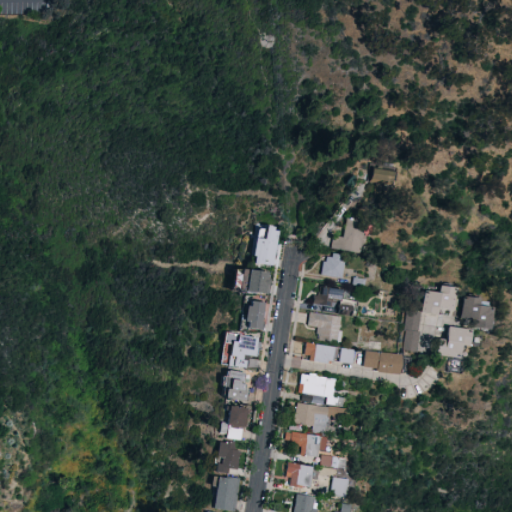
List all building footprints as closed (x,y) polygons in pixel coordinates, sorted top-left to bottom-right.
[(372,166),(392,170),(390,185),(369,182),(372,166)] [(347,219),(368,222),(367,231),(364,231),(363,239),(369,240),(367,255),(332,249),(334,237),(344,238),(347,219)] [(272,228),(259,227),(258,239),(249,238),(247,263),(268,265),(272,228)] [(334,253),(347,255),(343,278),(322,275),(324,262),(327,262),(328,257),(333,258),(334,253)] [(268,296),(248,293),(248,294),(233,295),(236,271),(250,271),(269,274),(269,280),(273,281),(271,295),(268,294),(268,296)] [(355,277),(366,279),(365,287),(354,285),(355,277)] [(440,284),(456,287),(453,309),(440,307),(439,314),(423,312),(426,290),(439,292),(440,284)] [(320,286),(343,289),(342,299),(359,301),(357,315),(353,314),(353,316),(339,314),(341,301),(338,300),(337,307),(314,304),(315,295),(319,296),(320,286)] [(463,295),(480,297),(479,300),(488,301),(487,305),(492,306),(489,329),(469,326),(470,319),(460,318),(463,295)] [(264,331),(249,329),(250,324),(246,323),(248,308),(252,308),(253,302),(266,304),(263,323),(265,323),(264,331)] [(409,310),(423,312),(420,332),(421,332),(419,353),(405,351),(408,331),(406,330),(409,310)] [(311,312),(342,317),(340,331),(344,332),(342,343),(320,340),(321,334),(317,334),(318,327),(309,326),(311,312)] [(449,326),(471,329),(471,332),(469,345),(461,344),(461,348),(459,358),(438,355),(440,338),(447,339),(449,326)] [(247,369),(230,367),(234,343),(239,344),(240,336),(259,339),(259,343),(262,344),(261,350),(259,349),(258,358),(260,358),(259,369),(249,369),(251,357),(246,357),(246,362),(249,362),(247,369)] [(307,343),(356,350),(354,364),(333,361),(332,364),(310,361),(311,356),(305,355),(307,343)] [(366,351),(402,354),(400,374),(377,372),(377,368),(365,367),(365,359),(366,351)] [(247,402),(246,403),(226,401),(225,400),(226,392),(228,391),(231,392),(231,389),(223,387),(222,387),(223,379),(224,378),(227,378),(228,373),(229,373),(230,372),(246,375),(246,377),(249,377),(249,382),(245,382),(245,385),(246,385),(246,390),(249,391),(247,402)] [(311,374),(317,375),(317,377),(337,380),(337,381),(346,382),(345,390),(336,389),(335,397),(347,399),(346,407),(328,405),(329,397),(299,393),(302,374),(310,376),(311,374)] [(304,395),(326,399),(325,405),(303,401),(304,395)] [(299,403),(330,408),(330,406),(349,409),(347,418),(340,417),(337,436),(314,433),(314,427),(305,425),(304,431),(291,429),(292,419),(294,419),(295,412),(297,413),(299,403)] [(227,408),(234,409),(235,408),(241,409),(241,408),(245,409),(245,410),(248,411),(247,419),(248,420),(247,430),(243,429),(241,442),(227,439),(228,435),(220,434),(222,424),(228,425),(230,412),(227,411),(227,408)] [(287,433),(293,434),(293,432),(329,438),(327,451),(320,450),(319,458),(301,455),(302,447),(291,445),(292,441),(286,440),(287,433)] [(218,465),(223,466),(224,460),(218,459),(220,444),(226,444),(226,443),(235,444),(235,448),(236,448),(236,452),(241,452),(238,471),(230,470),(229,475),(217,474),(218,465)] [(323,456),(347,459),(345,469),(321,466),(323,456)] [(314,467),(311,488),(304,486),(303,489),(291,486),(292,478),(287,477),(289,463),(314,467)] [(229,511),(215,510),(220,479),(227,480),(227,478),(241,480),(236,511),(229,511)] [(334,478),(348,480),(346,498),(331,496),(334,478)] [(295,511),(298,495),(316,497),(315,503),(319,504),(317,511),(295,511)] [(331,511),(346,511),(348,503),(339,502),(338,511),(332,510),(331,511)]
